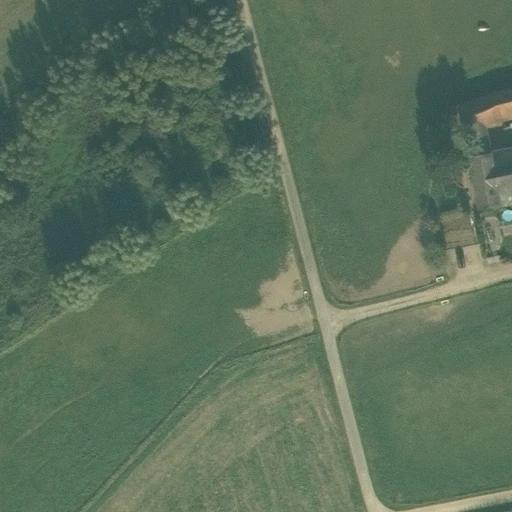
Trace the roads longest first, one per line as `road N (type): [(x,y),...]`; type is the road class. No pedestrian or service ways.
road 1 (track): [(242,0),(372,511)]
road 2 (track): [(324,323),(511,268)]
